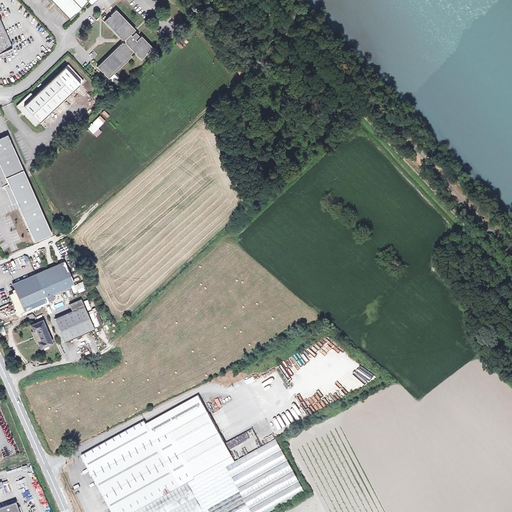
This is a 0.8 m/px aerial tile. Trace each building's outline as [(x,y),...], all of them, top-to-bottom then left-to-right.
[(56,0),(71,15),(85,0),(56,0)] [(104,68),(105,70),(105,71),(109,76),(132,53),(131,52),(134,49),(141,56),(146,51),(148,49),(148,50),(153,45),(142,34),(138,38),(136,37),(140,33),(136,29),(133,33),(131,31),(135,26),(116,7),(111,12),(112,13),(110,14),(110,13),(105,18),(120,34),(122,35),(123,36),(126,36),(126,40),(122,40),(98,64),(103,69),(104,68)] [(0,50),(14,44),(0,13),(0,50)] [(37,124),(50,111),(67,94),(81,80),(85,76),(68,60),(65,63),(57,71),(56,69),(51,74),(52,76),(37,91),(35,92),(32,89),(18,104),(37,124)] [(246,72),(243,66),(236,70),(240,75),(246,72)] [(81,80),(67,94),(74,100),(88,87),(81,80)] [(88,87),(74,100),(86,112),(99,98),(88,87)] [(94,122),(88,128),(96,137),(102,132),(94,122)] [(0,186),(6,184),(9,182),(6,177),(21,170),(10,147),(11,147),(5,135),(0,136),(0,186)] [(53,230),(48,223),(41,228),(46,235),(53,230)] [(65,261),(47,267),(50,274),(67,267),(65,261)] [(12,298),(19,313),(53,298),(51,293),(75,282),(68,267),(67,267),(50,274),(47,267),(13,281),(16,287),(13,289),(14,292),(10,294),(12,298)] [(71,304),(74,311),(86,306),(83,299),(71,304)] [(56,318),(67,341),(96,329),(93,322),(86,306),(74,311),(56,318)] [(54,341),(44,319),(32,324),(35,331),(38,329),(42,339),(39,340),(42,347),(54,341)] [(147,424),(83,457),(113,511),(137,511),(232,464),(241,459),(215,415),(206,398),(149,428),(147,424)] [(232,464),(137,511),(277,511),(311,495),(284,442),(242,463),(233,468),(232,464)] [(241,459),(232,464),(233,468),(242,463),(241,459)] [(20,511),(17,501),(0,507),(0,511),(20,511)]
